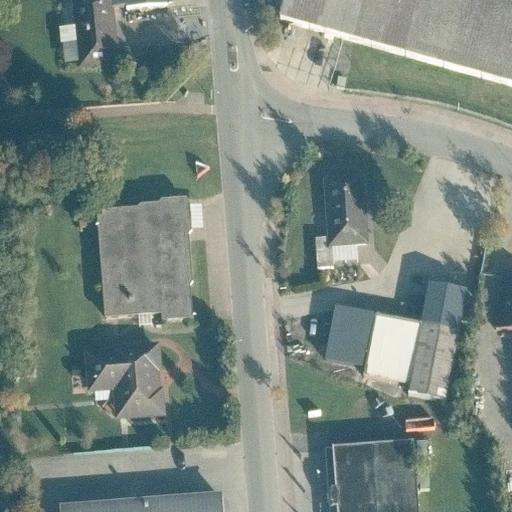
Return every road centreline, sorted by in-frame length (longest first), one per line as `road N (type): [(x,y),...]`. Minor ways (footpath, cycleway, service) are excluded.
road 1 (residential): [(264,511),(232,107)]
road 2 (residential): [(232,107),(426,133),(511,159)]
